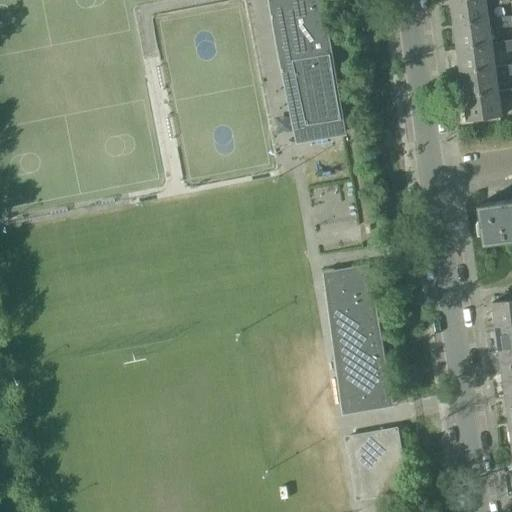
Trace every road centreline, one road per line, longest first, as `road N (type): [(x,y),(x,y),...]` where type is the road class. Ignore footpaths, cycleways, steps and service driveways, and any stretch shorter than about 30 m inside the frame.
road 1 (residential): [(478,511),(432,175)]
road 2 (residential): [(432,175),(409,0)]
